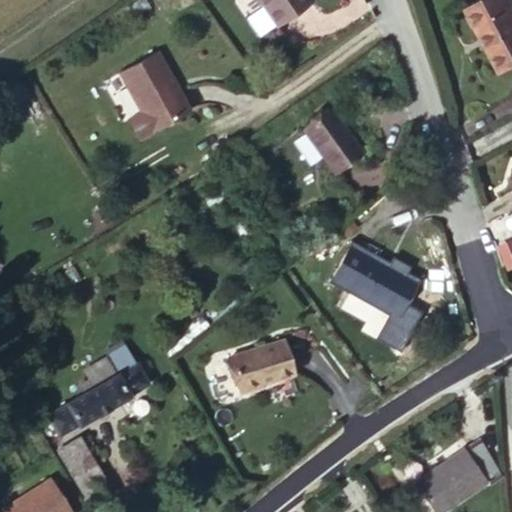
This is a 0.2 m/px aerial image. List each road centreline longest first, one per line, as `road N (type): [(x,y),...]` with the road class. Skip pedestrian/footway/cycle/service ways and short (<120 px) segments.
road 1 (residential): [(511,323),(387,0)]
road 2 (unclassified): [(511,328),(329,451),(259,511)]
